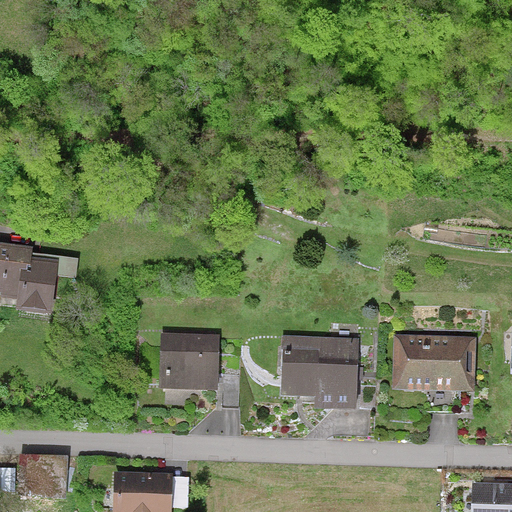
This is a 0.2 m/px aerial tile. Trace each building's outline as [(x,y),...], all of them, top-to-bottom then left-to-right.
[(24,266),(25,256),(0,252),(0,299),(19,302),(18,312),(47,316),(53,270),(24,266)] [(164,339),(163,386),(211,388),(213,341),(164,339)] [(318,397),(318,410),(353,412),(356,346),(284,342),(281,395),(318,397)] [(398,345),(397,388),(459,390),(459,377),(468,378),(469,347),(398,345)] [(221,376),(220,408),(237,409),(238,377),(221,376)] [(0,494),(12,495),(13,473),(0,473),(0,494)] [(167,511),(168,482),(115,480),(114,511),(167,511)] [(511,511),(511,493),(473,491),(472,511),(511,511)]
